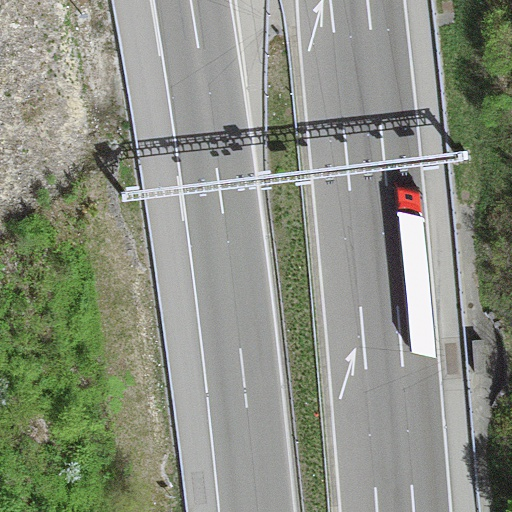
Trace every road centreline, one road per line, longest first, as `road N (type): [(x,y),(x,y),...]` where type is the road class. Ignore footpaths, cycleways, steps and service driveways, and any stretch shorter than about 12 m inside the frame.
road 1 (motorway): [(191,0),(257,511)]
road 2 (motorway): [(396,511),(352,0)]
